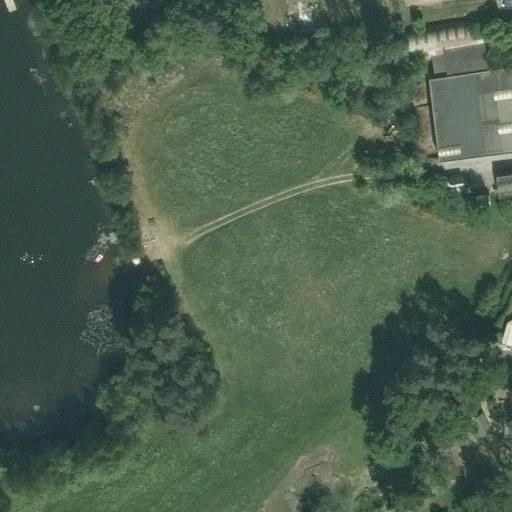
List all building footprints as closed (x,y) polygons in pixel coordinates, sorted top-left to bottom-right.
[(433,58),(446,57),(447,70),(488,66),(481,19),(402,31),(407,63),(433,60),(433,58)] [(485,41),(495,63),(511,55),(511,41),(507,31),(485,41)] [(511,63),(447,72),(445,57),(433,58),(435,73),(429,74),(439,159),(511,150),(511,63)] [(511,173),(496,176),(498,195),(511,193),(511,173)] [(502,342),(511,345),(511,319),(508,322),(502,342)] [(482,412),(466,419),(474,437),(490,430),(482,412)]
